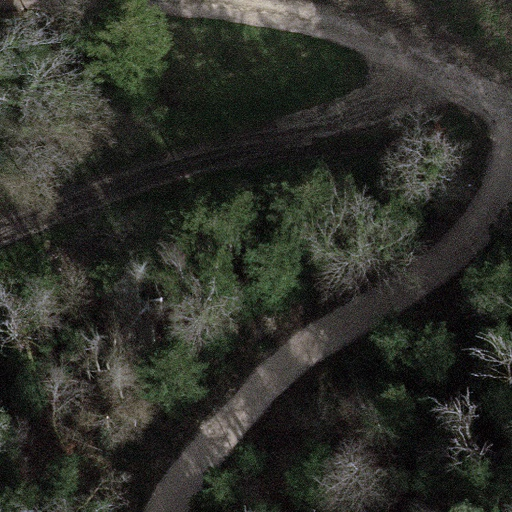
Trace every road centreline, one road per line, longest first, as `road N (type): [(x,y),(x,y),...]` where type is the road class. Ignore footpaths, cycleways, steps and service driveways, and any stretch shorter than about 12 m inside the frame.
road 1 (track): [(511,101),(231,6),(0,1)]
road 2 (track): [(167,511),(194,458),(311,340),(482,214),(511,150)]
road 3 (track): [(421,71),(375,104),(137,179),(0,237)]
